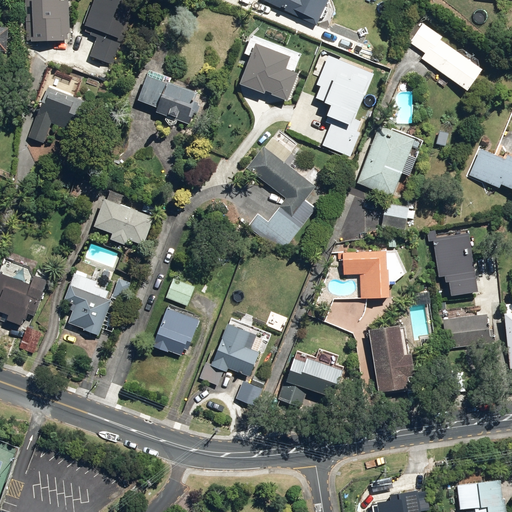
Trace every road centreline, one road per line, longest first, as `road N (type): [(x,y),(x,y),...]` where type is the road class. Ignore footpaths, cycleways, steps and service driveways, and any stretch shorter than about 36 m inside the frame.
road 1 (tertiary): [(511,416),(312,447)]
road 2 (tertiary): [(186,447),(0,382)]
road 3 (tertiary): [(312,447),(256,454),(186,447)]
